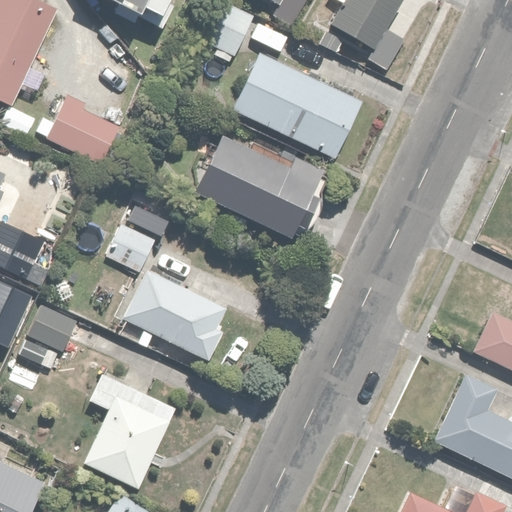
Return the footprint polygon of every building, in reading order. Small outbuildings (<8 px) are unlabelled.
[(0,0),(0,97),(13,103),(57,7),(41,0),(0,0)] [(117,0),(112,12),(137,24),(140,16),(161,26),(172,0),(117,0)] [(256,12),(228,0),(207,0),(192,33),(214,43),(210,51),(234,62),(256,12)] [(271,0),(276,3),(270,14),(291,26),(305,0),(271,0)] [(403,0),(335,0),(339,2),(328,22),(372,46),(365,59),(387,71),(405,38),(388,29),(403,0)] [(359,95),(256,50),(231,108),(334,153),(359,95)] [(82,103),(63,94),(43,134),(98,162),(116,125),(80,107),(82,103)] [(292,152),(286,165),(217,133),(191,189),(287,234),(294,220),(299,223),(325,167),(292,152)] [(0,219),(0,265),(41,283),(57,245),(0,219)] [(154,235),(121,221),(106,256),(140,270),(154,235)] [(0,271),(0,345),(3,347),(29,291),(21,288),(24,283),(0,271)] [(231,308),(146,271),(124,321),(209,358),(231,308)] [(50,347),(60,352),(76,321),(41,304),(16,354),(40,366),(50,347)] [(471,348),(473,349),(511,368),(511,319),(491,309),(471,348)] [(511,386),(466,364),(430,438),(511,477),(511,386)] [(80,463),(136,487),(173,404),(99,372),(87,401),(104,408),(80,463)] [(0,511),(28,511),(52,465),(0,439),(0,511)] [(393,511),(500,511),(506,501),(454,477),(442,503),(406,487),(393,511)] [(147,511),(148,511),(117,492),(104,511),(147,511)]
